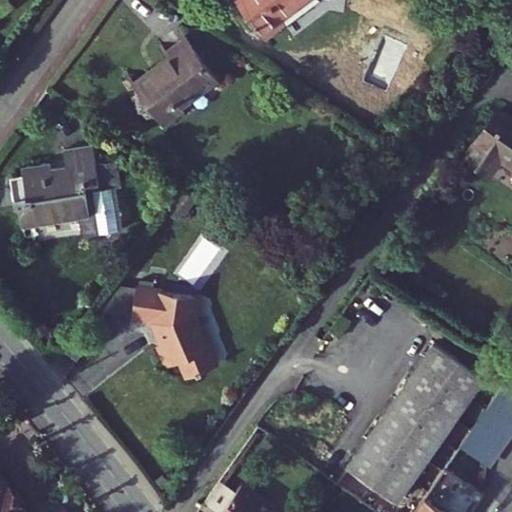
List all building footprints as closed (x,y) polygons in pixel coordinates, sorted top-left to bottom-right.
[(237,0),(264,40),(285,24),(282,19),(307,0),(237,0)] [(218,79),(186,37),(164,54),(168,60),(157,69),(160,73),(136,91),(164,127),(185,112),(181,107),(218,79)] [(511,117),(498,108),(462,159),(482,172),(494,155),(501,160),(511,168),(511,117)] [(51,163),(22,168),(26,198),(15,200),(16,207),(19,206),(23,227),(80,218),(83,236),(118,231),(109,170),(107,170),(106,164),(96,166),(93,147),(63,152),(66,167),(52,169),(51,163)] [(501,160),(494,155),(482,172),(489,177),(501,160)] [(136,289),(114,285),(95,311),(132,317),(136,289)] [(192,297),(136,289),(132,317),(158,321),(157,329),(163,344),(161,345),(160,348),(160,351),(167,367),(180,361),(187,378),(214,366),(202,337),(199,338),(190,317),(195,314),(196,303),(192,297)] [(81,331),(66,352),(77,360),(92,339),(81,331)] [(474,369),(434,341),(424,355),(431,360),(421,374),(415,369),(404,383),(444,411),(474,369)] [(424,355),(415,369),(421,374),(431,360),(424,355)] [(474,369),(444,411),(454,418),(483,376),(474,369)] [(511,432),(511,370),(460,443),(489,464),(511,432)] [(404,383),(391,402),(398,407),(431,430),(440,437),(454,418),(444,411),(404,383)] [(391,402),(386,409),(393,414),(398,407),(391,402)] [(357,451),(347,465),(386,493),(431,430),(398,407),(393,414),(386,409),(367,437),(373,442),(363,455),(357,451)] [(431,430),(386,493),(396,500),(440,437),(431,430)] [(367,437),(357,451),(363,455),(373,442),(367,437)] [(271,511),(282,497),(233,462),(199,508),(204,511),(271,511)] [(444,466),(411,511),(458,511),(476,488),(444,466)] [(0,511),(25,511),(22,506),(26,502),(5,473),(0,476),(0,511)]
